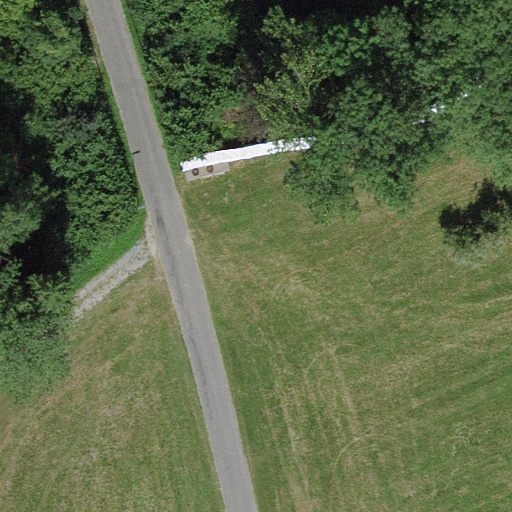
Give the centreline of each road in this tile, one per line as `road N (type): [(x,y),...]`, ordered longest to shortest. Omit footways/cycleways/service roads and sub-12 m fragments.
road 1 (residential): [(238,511),(176,238),(110,0)]
road 2 (track): [(176,238),(0,372)]
